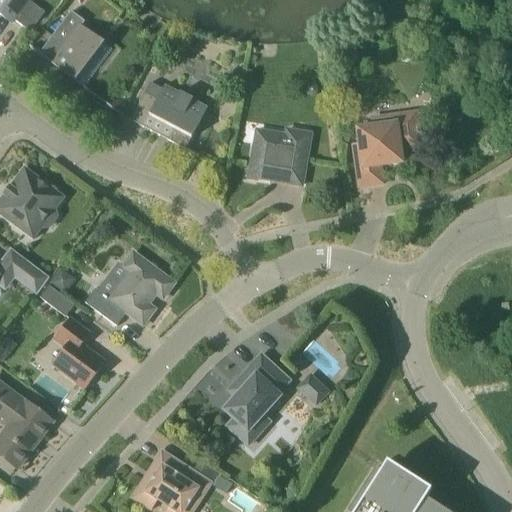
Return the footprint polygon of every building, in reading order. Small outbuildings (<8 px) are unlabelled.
[(0,0),(0,16),(1,16),(12,24),(30,0),(0,0)] [(52,65),(76,83),(105,45),(81,27),(85,23),(71,13),(52,38),(64,48),(52,65)] [(173,130),(167,141),(197,157),(198,156),(186,150),(207,109),(165,86),(157,101),(145,95),(131,122),(144,129),(150,118),(173,130)] [(402,165),(400,152),(422,149),(420,135),(421,135),(420,128),(419,128),(417,114),(371,120),(372,128),(357,130),(360,153),(354,154),(359,189),(383,185),(380,168),(402,165)] [(249,178),(302,187),(311,136),(286,131),(285,137),(257,132),(249,178)] [(56,210),(64,199),(56,193),(57,191),(46,182),(44,184),(24,170),(10,188),(9,188),(3,196),(4,197),(0,202),(0,216),(33,241),(41,230),(39,223),(49,210),(56,210)] [(85,304),(117,328),(127,314),(143,326),(154,311),(147,306),(156,295),(163,300),(174,285),(160,275),(161,274),(147,264),(146,265),(133,255),(122,270),(129,275),(109,300),(96,290),(85,304)] [(0,286),(5,290),(15,276),(0,265),(0,286)] [(48,282),(27,266),(17,280),(38,295),(48,282)] [(49,286),(63,297),(75,281),(60,270),(49,286)] [(40,300),(65,319),(74,307),(49,288),(40,300)] [(70,320),(54,341),(66,349),(53,366),(85,390),(104,365),(81,347),(90,335),(70,320)] [(10,355),(1,348),(0,348),(0,362),(3,364),(10,355)] [(261,357),(236,384),(243,391),(224,412),(234,421),(227,428),(241,441),(280,398),(277,396),(289,382),(261,357)] [(316,407),(321,400),(328,393),(310,377),(298,390),(316,407)] [(0,440),(0,457),(17,470),(52,423),(27,405),(26,406),(0,386),(0,422),(9,429),(0,440)] [(183,511),(196,492),(203,496),(210,485),(162,454),(149,474),(156,478),(147,493),(140,488),(133,500),(151,511),(158,501),(174,511),(183,511)] [(384,468),(381,473),(375,469),(347,511),(441,511),(431,506),(435,500),(384,468)] [(226,496),(233,486),(220,478),(216,484),(214,488),(226,496)]
